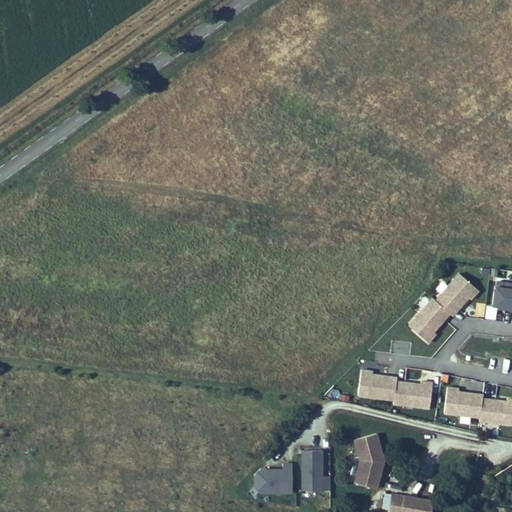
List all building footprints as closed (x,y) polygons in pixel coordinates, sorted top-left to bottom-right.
[(446,314),(451,317),(466,299),(468,301),(476,293),(457,276),(434,303),(446,314)] [(495,286),(492,308),(503,309),(502,311),(511,312),(511,288),(505,288),(495,286)] [(431,331),(446,314),(434,303),(430,299),(407,326),(426,342),(433,333),(431,331)] [(395,381),(395,378),(375,376),(375,373),(365,372),(363,394),(393,397),(395,381)] [(415,383),(395,381),(393,397),(393,400),(423,403),(425,382),(415,381),(415,383)] [(482,399),(482,395),(459,393),(459,390),(448,389),(445,413),(480,417),(482,399)] [(505,402),(482,399),(480,417),(479,421),(511,424),(511,399),(505,399),(505,402)] [(364,481),(386,488),(394,460),(386,433),(364,439),(370,460),(370,461),(364,481)] [(323,448),(300,447),(298,489),(314,490),(313,498),(326,499),(327,489),(329,489),(330,474),(322,474),(323,448)] [(357,480),(364,481),(370,461),(362,459),(357,480)] [(254,466),(254,492),(292,492),(292,460),(281,460),(281,466),(254,466)] [(438,511),(440,498),(400,492),(397,511),(438,511)]
